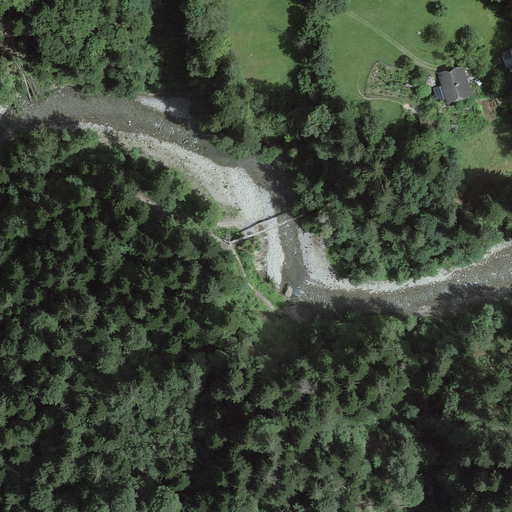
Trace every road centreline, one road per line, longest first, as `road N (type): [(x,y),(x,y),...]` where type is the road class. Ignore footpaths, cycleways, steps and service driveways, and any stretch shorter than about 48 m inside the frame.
road 1 (track): [(0,259),(61,213),(111,197),(149,200),(235,244)]
road 2 (track): [(491,71),(463,62),(429,65),(365,23),(310,0)]
